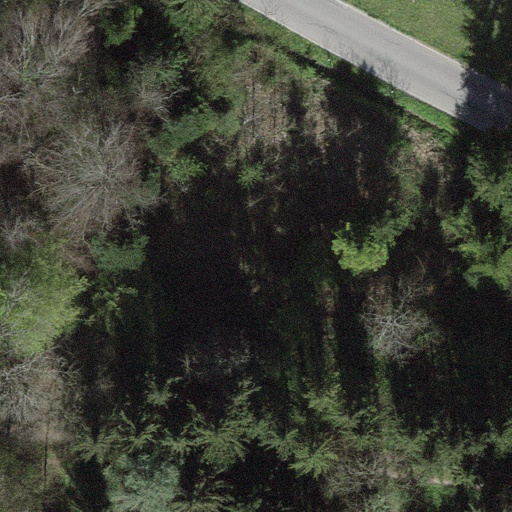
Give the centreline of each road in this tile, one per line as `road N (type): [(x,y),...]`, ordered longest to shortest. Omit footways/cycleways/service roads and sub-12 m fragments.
road 1 (track): [(511,481),(0,416)]
road 2 (tertiary): [(285,0),(511,119)]
